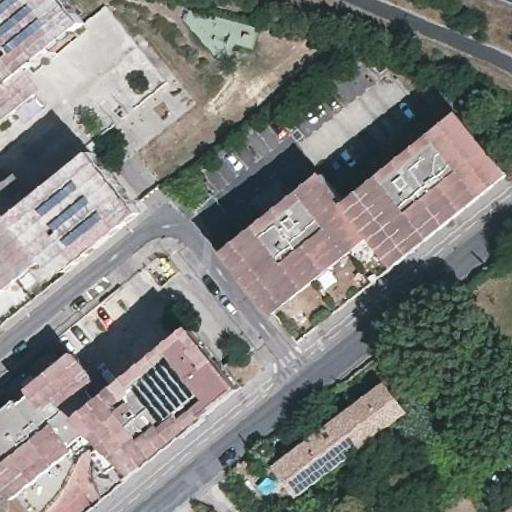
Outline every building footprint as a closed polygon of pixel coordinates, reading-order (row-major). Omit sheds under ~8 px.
[(32,65),(89,19),(72,0),(0,0),(0,128),(32,103),(39,111),(49,103),(40,93),(49,85),(32,65)] [(109,1),(89,19),(32,65),(49,85),(40,93),(49,103),(39,111),(32,103),(0,128),(0,187),(19,172),(35,191),(93,143),(173,79),(109,1)] [(325,171),(224,251),(229,257),(276,313),(372,237),(393,264),(509,173),(460,112),(348,200),(325,171)] [(19,172),(0,187),(0,295),(46,259),(61,277),(142,210),(146,207),(93,143),(35,191),(19,172)] [(74,347),(0,408),(0,467),(36,511),(86,511),(244,383),(193,320),(109,388),(74,347)] [(404,411),(386,385),(275,468),(294,494),(404,411)]
